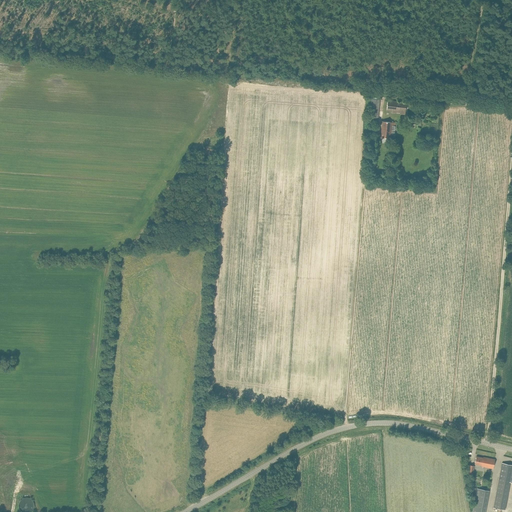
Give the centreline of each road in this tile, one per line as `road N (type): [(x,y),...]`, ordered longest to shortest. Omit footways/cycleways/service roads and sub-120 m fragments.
road 1 (tertiary): [(185,511),(340,428),(399,424),(511,449)]
road 2 (track): [(487,443),(511,149)]
